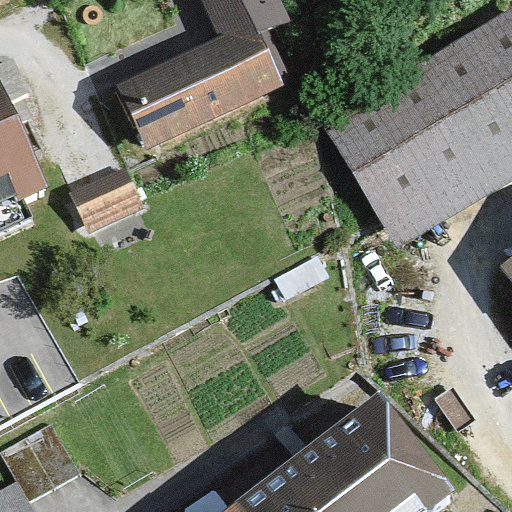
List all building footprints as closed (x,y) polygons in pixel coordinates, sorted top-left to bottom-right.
[(132,99),(159,155),(293,91),(268,39),(284,31),(268,0),(208,0),(233,51),(132,99)] [(511,179),(511,13),(322,130),(397,250),(511,179)] [(0,75),(0,226),(51,204),(19,133),(42,123),(17,68),(0,75)] [(93,227),(149,207),(139,180),(83,200),(93,227)] [(511,265),(497,279),(511,296),(511,265)] [(418,511),(441,494),(369,402),(227,511),(418,511)] [(79,478),(51,426),(0,454),(0,456),(28,506),(79,478)]
